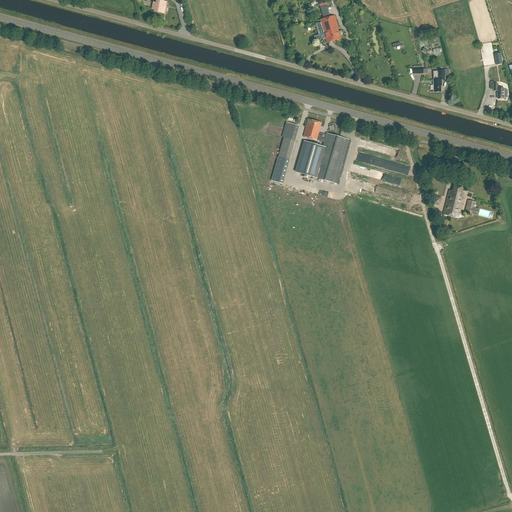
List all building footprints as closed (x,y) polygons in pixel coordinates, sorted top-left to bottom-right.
[(166,2),(157,0),(156,0),(156,3),(153,2),(152,9),(154,10),(154,11),(162,13),(163,8),(165,8),(166,2)] [(319,0),(315,0),(311,6),(314,9),(321,1),(319,0)] [(327,43),(341,39),(338,31),(337,31),(336,28),(338,27),(335,16),(320,20),(321,23),(322,28),(327,43)] [(503,64),(501,53),(495,55),(497,65),(503,64)] [(433,71),(433,80),(441,80),(445,80),(445,76),(449,76),(449,69),(444,70),(444,71),(433,71)] [(441,80),(433,80),(434,92),(441,92),(441,86),(442,86),(441,80)] [(497,91),(497,99),(504,99),(504,89),(498,88),(498,84),(493,84),(493,81),(491,81),(490,89),(493,89),(493,91),(497,91)] [(349,140),(344,138),(327,133),(326,135),(319,133),(321,127),(320,127),(322,123),(309,119),(308,124),(307,124),(303,136),(307,138),(317,140),(324,142),(322,146),(305,141),(295,172),(313,177),(336,184),(349,140)] [(284,137),(295,141),(299,126),(286,122),(282,137),(284,137)] [(463,198),(464,194),(461,193),(462,188),(454,186),(452,191),(449,190),(443,214),(458,218),(464,198),(463,198)] [(479,215),(481,209),(475,207),(476,202),(468,200),(465,212),(479,215)]
